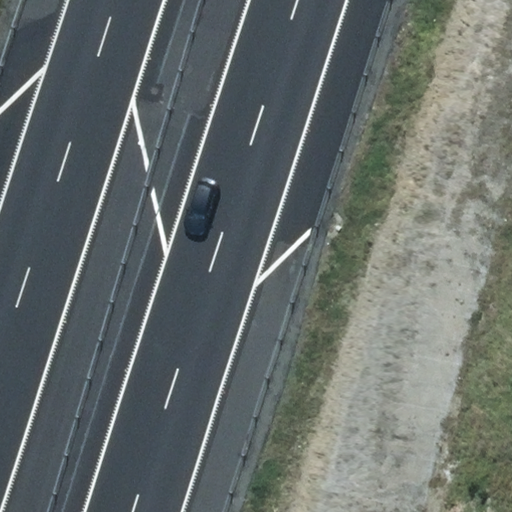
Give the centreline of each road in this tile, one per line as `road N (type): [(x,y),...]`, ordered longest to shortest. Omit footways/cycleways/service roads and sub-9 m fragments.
road 1 (motorway): [(302,0),(146,511)]
road 2 (motorway): [(0,388),(115,0)]
